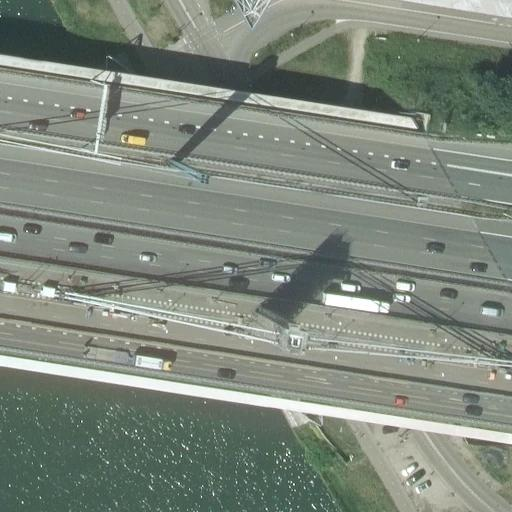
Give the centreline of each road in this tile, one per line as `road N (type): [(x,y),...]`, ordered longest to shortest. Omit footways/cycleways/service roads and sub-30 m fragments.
road 1 (unclassified): [(492,511),(436,449),(216,58)]
road 2 (motorway): [(0,240),(511,321)]
road 3 (motorway): [(511,260),(0,180)]
road 4 (motorway): [(0,308),(511,388)]
road 5 (motorway): [(445,181),(0,111)]
road 6 (unclassified): [(216,58),(293,14),(322,8),(511,35)]
